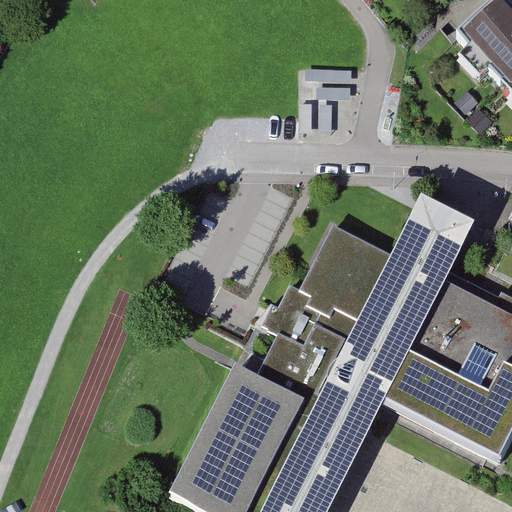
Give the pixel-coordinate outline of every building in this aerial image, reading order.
[(511,11),(501,0),(500,0),(456,41),(511,100),(511,11)] [(219,233),(230,200),(207,193),(196,226),(219,233)] [(446,218),(422,206),(394,261),(347,355),(328,395),(266,511),(334,511),(355,473),(387,411),(499,468),(511,443),(511,307),(453,277),(475,233),(446,218)] [(394,261),(332,232),(300,298),(289,292),(280,314),(271,310),(267,319),(261,333),(280,340),(270,362),(248,353),(235,376),(303,411),(251,511),(266,511),(328,395),(347,355),(394,261)] [(251,511),(303,411),(235,376),(170,506),(180,511),(251,511)]
